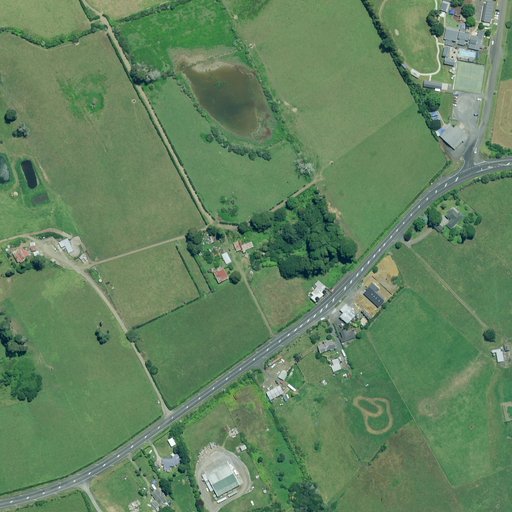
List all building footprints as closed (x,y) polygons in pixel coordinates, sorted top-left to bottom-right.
[(451,0),(442,0),(440,10),(447,12),(451,0)] [(455,32),(443,29),(441,38),(445,39),(443,44),(448,45),(449,40),(453,41),(455,32)] [(466,34),(457,31),(455,38),(457,38),(456,44),(462,45),(462,40),(465,40),(466,34)] [(479,37),(468,35),(466,47),(477,49),(479,37)] [(452,59),(443,57),(442,64),(451,65),(452,59)] [(453,124),(440,139),(451,149),(465,135),(453,124)] [(452,210),(450,209),(447,212),(448,213),(445,216),(448,219),(449,218),(451,219),(446,225),(451,229),(463,216),(459,212),(458,213),(453,209),(452,210)] [(443,228),(439,224),(435,228),(439,232),(443,228)] [(215,241),(213,236),(206,239),(209,244),(215,241)] [(73,251),(68,239),(59,242),(62,247),(65,246),(69,253),(73,251)] [(242,250),(238,241),(233,243),(236,252),(242,250)] [(246,252),(245,250),(254,247),(252,242),(243,245),(241,246),(244,253),(246,252)] [(25,252),(22,247),(13,252),(18,262),(20,261),(21,263),(25,261),(23,258),(29,255),(27,251),(25,252)] [(213,254),(214,258),(220,256),(219,252),(218,251),(222,249),(221,248),(212,251),(213,254)] [(231,262),(227,252),(222,255),(226,264),(231,262)] [(229,278),(224,268),(221,270),(221,268),(213,272),(219,283),(229,278)] [(254,273),(251,271),(246,279),(250,281),(254,273)] [(326,287),(319,280),(313,286),(316,289),(311,293),(313,295),(311,298),(315,302),(323,294),(321,292),(326,287)] [(345,315),(342,320),(350,327),(358,317),(354,314),(357,311),(348,304),(341,312),(345,315)] [(347,333),(346,329),(340,331),(342,338),(340,339),(342,342),(356,337),(353,330),(347,333)] [(335,348),(331,339),(328,341),(327,340),(323,341),(324,344),(321,345),(321,344),(317,345),(320,353),(335,348)] [(501,352),(501,349),(492,350),(492,353),(496,352),(498,362),(504,361),(502,351),(501,352)] [(341,369),(337,358),(332,360),(334,365),(331,366),(334,372),(341,369)] [(283,393),(280,386),(266,393),(270,400),(283,393)] [(170,466),(174,467),(176,465),(177,465),(180,462),(179,462),(182,459),(177,454),(171,459),(162,459),(162,465),(164,465),(164,470),(167,470),(167,472),(170,472),(170,466)] [(239,485),(227,462),(202,475),(211,492),(214,490),(218,496),(239,485)] [(164,507),(162,504),(166,501),(164,498),(166,497),(159,488),(151,494),(156,500),(152,503),(156,509),(158,511),(160,510),(159,508),(159,507),(161,509),(164,507)]
